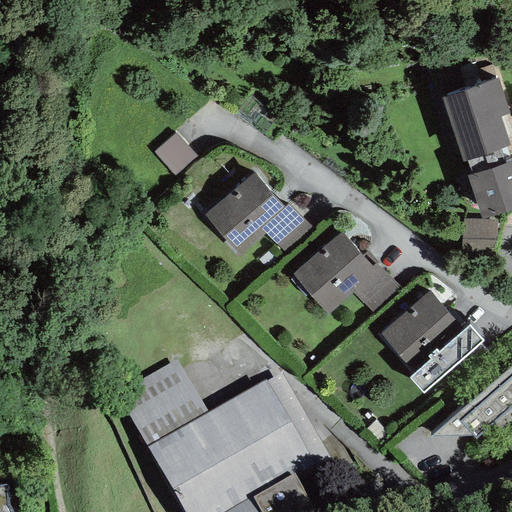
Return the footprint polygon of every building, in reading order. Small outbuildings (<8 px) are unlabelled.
[(441,99),(463,162),(467,161),(501,149),(510,146),(500,116),(508,113),(496,79),(441,99)] [(197,158),(175,133),(153,152),(175,177),(197,158)] [(472,175),(468,176),(482,219),(511,209),(511,161),(506,164),(501,149),(467,161),(472,175)] [(252,172),(204,215),(238,254),(263,232),(259,227),(282,206),(252,172)] [(287,201),(282,206),(259,227),(263,232),(283,253),(311,227),(287,201)] [(496,221),(462,218),(460,251),(494,253),(496,221)] [(341,232),(292,274),(327,314),(352,293),(348,288),(372,267),(341,232)] [(376,262),(372,267),(348,288),(352,293),(374,315),(402,288),(376,262)] [(429,291),(380,334),(415,373),(409,377),(423,393),(482,341),(469,326),(464,330),(429,291)] [(177,359),(117,394),(184,511),(315,511),(296,478),(330,458),(281,373),(267,381),(265,379),(207,413),(177,359)] [(511,408),(511,365),(429,438),(472,436),(476,440),(511,408)] [(7,504),(6,486),(3,485),(0,485),(0,511),(12,511),(11,509),(7,504)]
